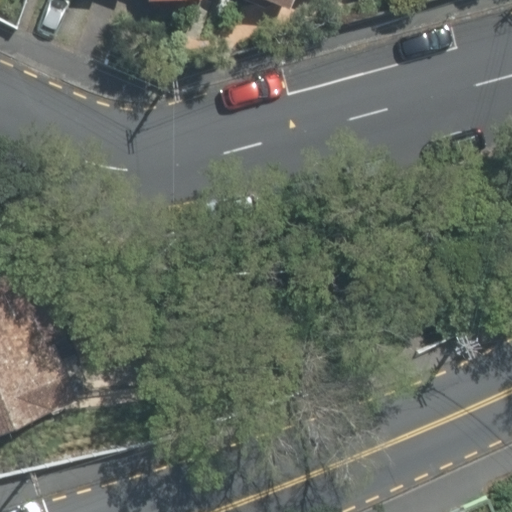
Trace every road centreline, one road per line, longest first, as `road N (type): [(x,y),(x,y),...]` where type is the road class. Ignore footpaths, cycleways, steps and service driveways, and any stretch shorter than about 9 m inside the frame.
road 1 (residential): [(511,63),(442,93),(290,138),(177,156),(87,134),(0,96)]
road 2 (secondary): [(511,390),(390,461),(276,511)]
